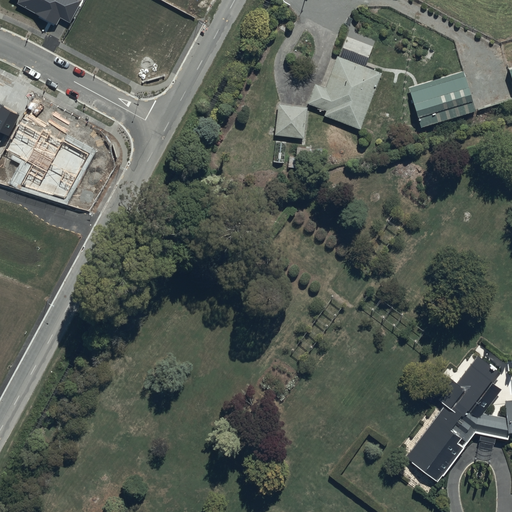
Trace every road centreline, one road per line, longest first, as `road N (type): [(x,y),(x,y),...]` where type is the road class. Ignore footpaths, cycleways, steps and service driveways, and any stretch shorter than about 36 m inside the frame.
road 1 (tertiary): [(164,130),(0,432)]
road 2 (residential): [(0,41),(164,130)]
road 3 (tertiary): [(233,0),(164,130)]
